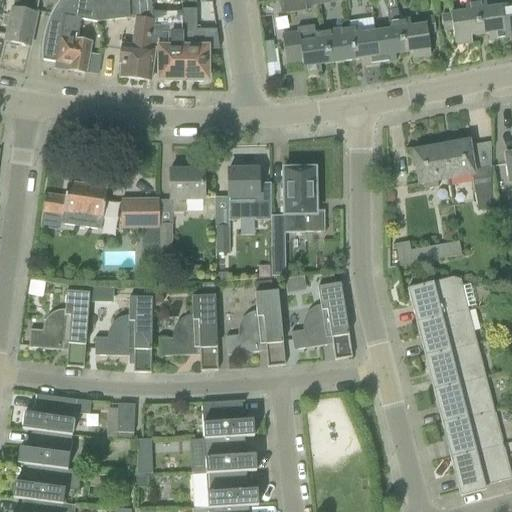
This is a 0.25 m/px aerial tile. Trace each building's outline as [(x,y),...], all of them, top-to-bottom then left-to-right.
[(14,0),(5,43),(7,44),(6,47),(17,49),(18,46),(28,48),(38,0),(14,0)] [(41,58),(40,63),(42,62),(55,64),(63,17),(74,19),(77,0),(60,0),(61,1),(59,1),(56,4),(53,8),(51,13),(49,18),(47,23),(45,27),(43,33),(42,38),(41,43),(41,48),(41,53),(41,58)] [(55,64),(55,69),(85,75),(91,44),(76,41),(80,21),(96,23),(91,0),(77,0),(74,19),(63,17),(55,64)] [(91,0),(96,23),(129,20),(135,20),(131,48),(120,47),(118,64),(121,65),(119,79),(149,83),(153,51),(148,50),(152,21),(151,13),(149,0),(91,0)] [(303,0),(283,0),(285,15),(305,12),(304,8),(303,0)] [(394,0),(380,0),(386,12),(397,11),(394,0)] [(484,3),(474,4),(478,36),(487,35),(488,42),(505,40),(500,8),(485,10),(484,3)] [(478,36),(474,4),(464,6),(465,13),(450,15),(450,16),(441,17),(443,32),(452,31),(454,47),(471,44),(470,37),(478,36)] [(511,6),(500,8),(505,40),(511,38),(511,6)] [(195,11),(181,11),(181,13),(181,18),(182,22),(182,81),(190,81),(191,81),(194,81),(194,83),(203,83),(203,81),(207,81),(207,51),(207,49),(216,49),(216,50),(217,50),(217,51),(218,51),(215,31),(214,31),(214,32),(195,32),(195,31),(195,11)] [(389,31),(374,33),(379,65),(395,63),(394,56),(403,54),(398,22),(397,11),(386,12),(389,31)] [(152,21),(148,50),(153,51),(158,51),(158,81),(161,81),(164,83),(168,83),(170,81),(173,81),(174,81),(182,81),(182,22),(181,18),(181,13),(151,13),(152,21)] [(408,21),(398,22),(403,54),(411,53),(412,60),(429,58),(426,35),(435,33),(432,17),(422,19),(423,26),(409,28),(408,21)] [(328,65),(323,33),(314,35),(313,30),(309,27),(296,29),(296,34),(281,36),(285,65),(301,63),(303,76),(320,73),(319,66),(328,65)] [(358,28),(348,30),(353,61),(361,60),(362,67),(379,65),(374,33),(359,35),(358,28)] [(348,30),(323,33),(328,65),(353,61),(348,30)] [(272,42),(263,43),(267,66),(275,64),(272,42)] [(468,143),(442,147),(448,180),(471,176),(477,212),(490,210),(490,168),(473,171),(468,143)] [(448,180),(442,147),(412,153),(418,186),(423,185),(424,191),(438,189),(437,182),(448,180)] [(314,170),(282,170),(283,234),(323,233),(323,216),(315,216),(314,170)] [(170,171),(170,214),(184,214),(184,202),(202,201),(202,171),(170,171)] [(257,171),(227,171),(227,199),(228,222),(239,222),(239,221),(253,221),(253,222),(270,222),(270,217),(269,185),(257,185),(257,171)] [(100,231),(102,218),(106,192),(66,186),(64,200),(44,197),(42,213),(62,216),(61,225),(100,231)] [(158,226),(159,226),(159,202),(120,202),(120,229),(140,229),(141,265),(159,265),(158,250),(158,226)] [(172,226),(159,226),(158,226),(158,250),(172,250),(172,226)] [(228,255),(228,228),(214,228),(214,255),(228,255)] [(395,246),(399,268),(461,256),(458,243),(410,252),(408,244),(395,246)] [(284,248),(270,248),(270,278),(284,278),(284,248)] [(214,274),(215,283),(227,282),(227,274),(214,274)] [(332,277),(318,279),(319,288),(334,286),(332,277)] [(452,278),(409,289),(406,290),(415,324),(467,311),(460,281),(452,278)] [(284,367),(277,293),(271,293),(270,281),(253,283),(254,295),(255,313),(251,314),(247,315),(244,318),(241,321),(239,325),(237,329),(237,333),(237,337),(225,338),(226,356),(261,353),(260,346),(264,346),(267,369),(284,367)] [(201,294),(213,293),(213,284),(201,284),(201,294)] [(330,339),(334,362),(351,359),(339,285),(334,286),(319,288),(317,289),(319,307),(316,308),(314,308),(312,309),(310,311),(308,312),(307,314),(306,315),(304,317),(303,320),(302,322),(302,323),(302,325),(302,327),(302,330),(302,332),(290,334),(293,352),(327,346),(326,340),(330,339)] [(65,368),(83,369),(88,295),(65,293),(64,311),(60,311),(59,311),(56,312),(54,313),(52,314),(51,315),(49,316),(47,318),(45,320),(44,321),(43,323),(43,325),(42,327),(42,328),(42,331),(42,332),(29,331),(28,349),(62,351),(62,345),(67,345),(65,368)] [(199,350),(200,373),(217,372),(214,297),(191,298),(191,317),(190,317),(187,317),(184,318),(181,319),(180,320),(179,321),(177,323),(175,326),(173,329),(173,331),(172,333),(172,335),(172,338),(172,340),(159,340),(160,358),(194,357),(194,350),(199,350)] [(133,351),(133,374),(150,374),(151,299),(128,299),(128,317),(126,317),(123,318),(121,318),(119,319),(118,320),(116,321),(114,322),(112,324),(111,325),(110,327),(109,328),(108,330),(107,332),(107,335),(107,336),(107,339),(94,339),(94,357),(128,357),(128,351),(133,351)] [(467,311),(415,324),(423,358),(476,345),(467,311)] [(476,345),(423,358),(428,374),(432,391),(434,391),(484,379),(476,345)] [(434,391),(432,391),(432,392),(436,408),(440,425),(443,424),(443,425),(493,412),(484,379),(434,391)] [(23,415),(21,430),(71,437),(74,415),(88,416),(90,403),(76,402),(33,396),(33,397),(35,397),(33,410),(39,411),(38,417),(23,415)] [(203,440),(253,437),(252,422),(237,423),(236,417),(242,417),(241,403),(243,403),(243,402),(201,405),(203,440)] [(132,441),(133,434),(134,406),(117,405),(116,434),(116,440),(132,441)] [(443,424),(440,425),(441,426),(445,442),(449,459),(451,458),(452,459),(502,446),(493,412),(443,425),(443,424)] [(71,437),(21,430),(21,431),(31,432),(29,445),(35,446),(34,451),(18,449),(16,465),(67,471),(71,437)] [(253,437),(203,440),(205,475),(255,472),(254,457),(239,457),(238,452),(244,452),(244,438),(253,438),(253,437)] [(452,459),(449,459),(459,498),(485,492),(484,487),(510,480),(502,446),(452,459)] [(136,454),(136,476),(140,476),(151,476),(150,461),(150,454),(136,454)] [(121,467),(121,474),(132,475),(133,464),(127,464),(121,467)] [(67,471),(16,465),(26,466),(24,479),(30,480),(29,486),(14,484),(12,499),(62,506),(64,491),(76,493),(79,474),(66,472),(67,471)] [(255,472),(205,475),(207,510),(257,507),(256,491),(241,492),(241,487),(246,486),(246,473),(255,473),(255,472)] [(135,488),(135,477),(126,476),(125,488),(135,488)] [(135,477),(135,488),(146,489),(147,477),(135,477)] [(62,506),(12,499),(12,500),(21,501),(19,511),(73,511),(74,507),(62,506)]
